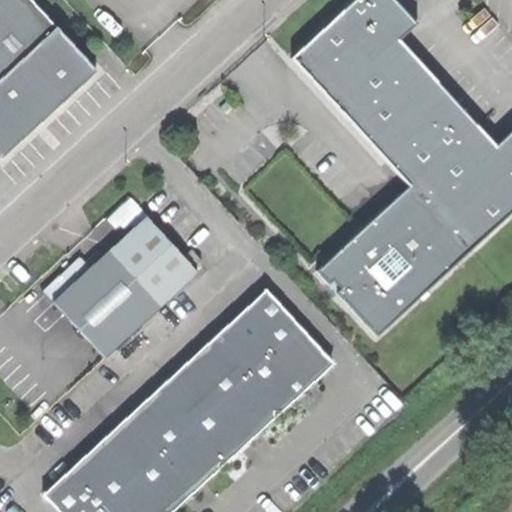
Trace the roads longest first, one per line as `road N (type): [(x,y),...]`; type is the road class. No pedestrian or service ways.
road 1 (unclassified): [(0,241),(263,0)]
road 2 (unknown): [(239,511),(358,400),(353,375),(252,264)]
road 3 (unknown): [(14,488),(252,264)]
road 4 (secondary): [(369,511),(511,381)]
road 5 (unknown): [(252,264),(123,128)]
road 6 (unknown): [(288,106),(374,194)]
